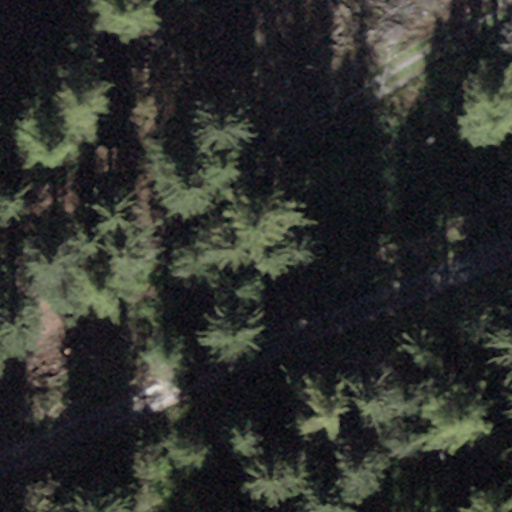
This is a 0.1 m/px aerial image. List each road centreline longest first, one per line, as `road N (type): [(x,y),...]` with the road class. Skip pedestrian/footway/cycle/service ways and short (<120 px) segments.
road 1 (track): [(511,23),(0,365)]
road 2 (track): [(511,247),(0,457)]
